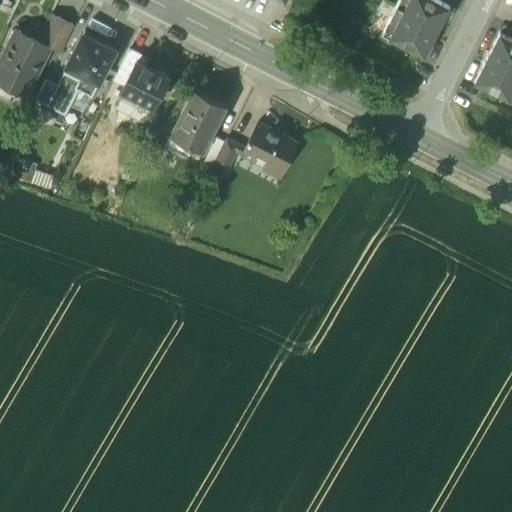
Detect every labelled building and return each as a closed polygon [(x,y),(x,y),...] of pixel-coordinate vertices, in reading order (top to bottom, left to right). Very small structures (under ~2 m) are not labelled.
[(434,0),(399,0),(396,7),(439,29),(450,8),(434,0)] [(439,29),(396,7),(381,36),(424,58),(439,29)] [(59,17),(46,43),(49,45),(49,46),(59,51),(73,24),(59,17)] [(18,29),(0,63),(0,82),(24,95),(49,46),(49,45),(46,43),(30,35),(32,31),(24,27),(22,31),(18,29)] [(101,38),(85,30),(67,65),(81,73),(99,81),(115,49),(99,41),(101,38)] [(511,40),(499,34),(487,59),(511,71),(511,40)] [(130,48),(113,80),(124,86),(137,60),(138,61),(142,54),(130,48)] [(511,71),(487,59),(474,84),(511,103),(511,71)] [(138,61),(137,60),(124,86),(119,95),(136,103),(138,99),(154,107),(169,77),(138,61)] [(46,105),(65,114),(78,89),(74,87),(78,78),(63,71),(57,83),(46,105)] [(99,81),(81,73),(78,78),(74,87),(78,89),(92,96),(99,81)] [(57,83),(46,78),(36,99),(46,105),(57,83)] [(226,105),(194,89),(165,145),(184,155),(189,145),(202,152),(226,105)] [(298,142),(257,122),(241,153),(264,166),(263,169),(280,178),(298,142)] [(227,138),(213,164),(226,171),(239,145),(227,138)]
